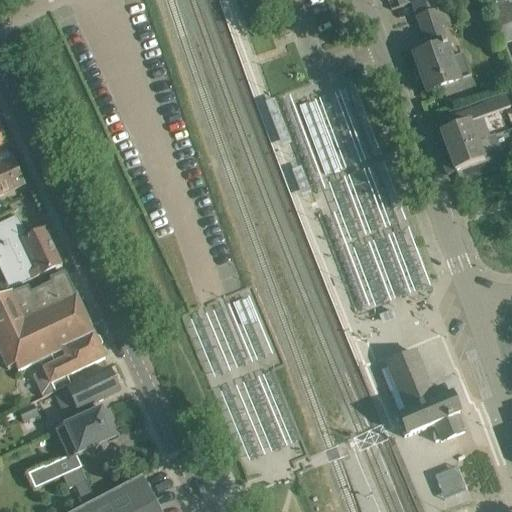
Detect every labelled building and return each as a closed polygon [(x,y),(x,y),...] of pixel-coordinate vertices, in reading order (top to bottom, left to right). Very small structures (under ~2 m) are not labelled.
[(438,7),(435,0),(420,0),(411,4),(415,16),(438,7)] [(504,4),(491,8),(493,14),(504,10),(510,8),(508,2),(504,4)] [(471,79),(464,60),(463,56),(452,60),(440,28),(450,25),(444,9),(418,18),(429,51),(414,56),(428,94),(443,89),(446,96),(461,90),(459,83),(471,79)] [(502,45),(511,41),(511,36),(505,18),(494,22),(502,45)] [(339,89),(365,159),(382,153),(356,83),(339,89)] [(319,97),(345,167),(362,161),(335,91),(319,97)] [(277,99),(312,192),(326,187),(291,94),(277,99)] [(283,145),(293,141),(275,96),(272,97),(266,100),(283,145)] [(487,117),(511,109),(506,97),(483,105),(487,117)] [(300,104),(326,175),(343,168),(316,98),(300,104)] [(482,119),(487,117),(483,105),(460,114),(464,125),(433,137),(436,145),(444,142),(448,154),(489,138),(482,119)] [(444,168),(447,176),(479,165),(483,176),(506,167),(502,156),(496,158),(489,138),(448,154),(452,165),(444,168)] [(0,207),(2,207),(0,202),(0,197),(24,186),(12,160),(0,166),(0,207)] [(368,167),(390,225),(407,219),(385,160),(368,167)] [(301,165),(292,168),(303,196),(312,192),(301,165)] [(348,175),(370,233),(387,227),(365,168),(348,175)] [(328,182),(350,240),(367,234),(345,175),(328,182)] [(358,310),(371,305),(334,212),(322,217),(358,310)] [(17,218),(0,226),(0,271),(9,292),(16,289),(29,284),(62,268),(44,231),(23,241),(22,238),(26,236),(17,218)] [(392,233),(415,291),(431,285),(409,226),(392,233)] [(372,240),(395,299),(412,292),(389,234),(372,240)] [(353,248),(375,306),(392,300),(370,241),(353,248)] [(0,333),(76,298),(65,274),(56,279),(13,296),(0,301),(0,333)] [(257,359),(273,353),(250,295),(233,302),(257,359)] [(52,356),(94,336),(76,298),(0,333),(0,365),(5,364),(9,371),(16,368),(19,374),(53,358),(52,356)] [(237,368),(253,361),(229,304),(213,310),(237,368)] [(214,377),(231,370),(207,313),(191,319),(214,377)] [(53,358),(57,367),(33,377),(44,399),(71,386),(67,377),(105,360),(94,337),(53,358)] [(404,408),(444,392),(442,388),(433,392),(417,354),(387,367),(404,408)] [(121,394),(110,371),(70,390),(79,412),(94,405),(94,406),(121,394)] [(292,443),(300,440),(271,371),(263,374),(292,443)] [(271,451),(288,445),(259,376),(243,382),(271,451)] [(249,460),(266,454),(237,384),(221,391),(249,460)] [(441,443),(465,433),(458,417),(460,417),(451,396),(446,398),(444,392),(404,408),(407,414),(400,417),(397,419),(405,439),(408,438),(409,438),(434,427),(437,433),(436,434),(435,434),(434,436),(434,437),(434,438),(434,439),(436,444),(440,442),(441,443)] [(32,407),(16,414),(22,427),(37,420),(32,407)] [(63,478),(64,478),(82,469),(77,459),(85,455),(84,453),(114,439),(109,428),(113,427),(105,410),(56,433),(69,459),(46,470),(45,469),(29,476),(36,491),(63,478)] [(350,412),(325,413),(326,422),(350,421),(350,412)] [(64,478),(63,478),(69,491),(75,488),(87,483),(88,482),(82,469),(64,478)] [(437,476),(446,496),(463,488),(454,469),(437,476)] [(159,511),(141,478),(96,502),(85,508),(77,511),(159,511)] [(87,483),(75,488),(85,508),(96,502),(87,483)]
